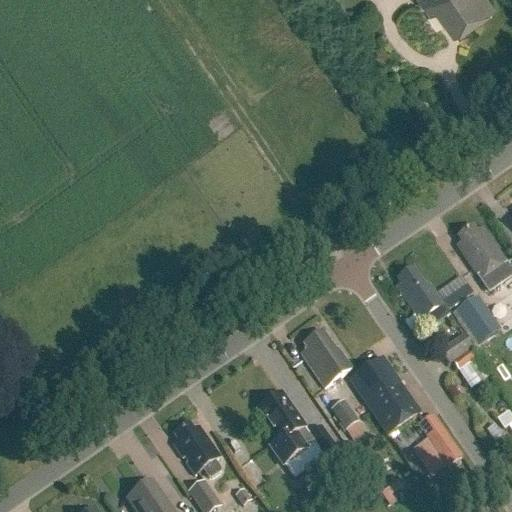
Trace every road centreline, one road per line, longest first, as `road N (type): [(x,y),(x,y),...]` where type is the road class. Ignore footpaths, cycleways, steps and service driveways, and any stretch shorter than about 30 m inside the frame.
road 1 (unclassified): [(0,507),(348,267)]
road 2 (residential): [(511,505),(348,267)]
road 3 (unclassified): [(348,267),(511,154)]
